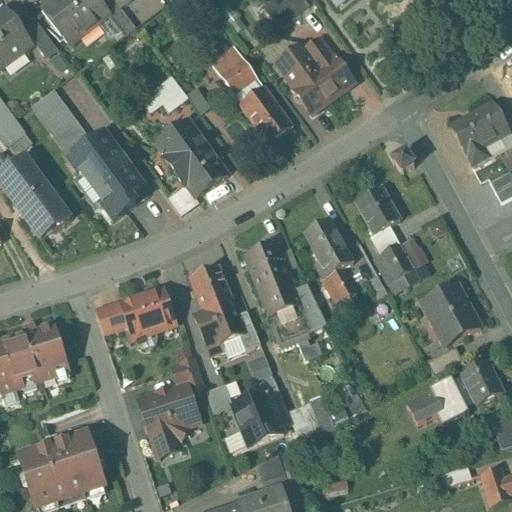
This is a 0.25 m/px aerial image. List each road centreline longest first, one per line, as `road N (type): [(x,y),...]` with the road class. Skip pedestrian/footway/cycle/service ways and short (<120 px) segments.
road 1 (residential): [(399,111),(212,225),(70,282)]
road 2 (residential): [(146,511),(70,282)]
road 3 (residential): [(399,111),(511,308)]
road 4 (residential): [(511,36),(399,111)]
